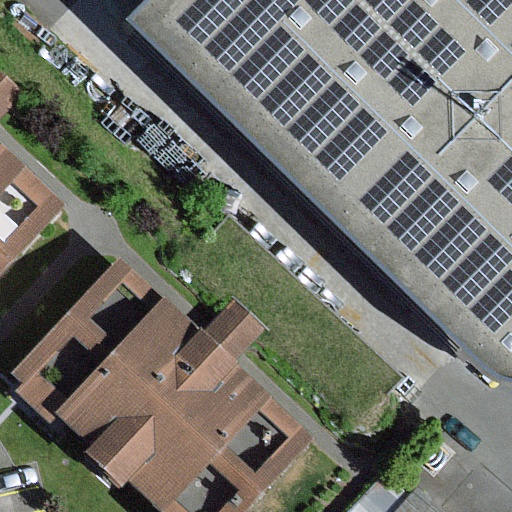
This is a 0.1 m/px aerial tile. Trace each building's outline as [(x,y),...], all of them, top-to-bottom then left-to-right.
[(511,0),(151,0),(135,17),(499,372),(511,376),(511,0)] [(0,277),(67,204),(0,142),(0,277)] [(373,418),(408,379),(230,218),(195,258),(373,418)] [(250,511),(318,439),(123,260),(16,376),(163,511),(250,511)] [(447,511),(416,485),(392,511),(447,511)]
